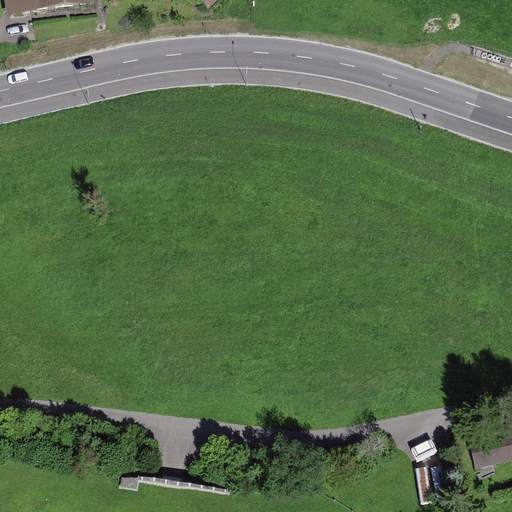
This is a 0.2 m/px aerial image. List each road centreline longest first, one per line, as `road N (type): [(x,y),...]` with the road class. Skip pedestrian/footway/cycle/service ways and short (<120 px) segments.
road 1 (tertiary): [(0,91),(177,54),(241,52),(361,68),(511,119)]
road 2 (track): [(511,407),(280,454),(0,417)]
